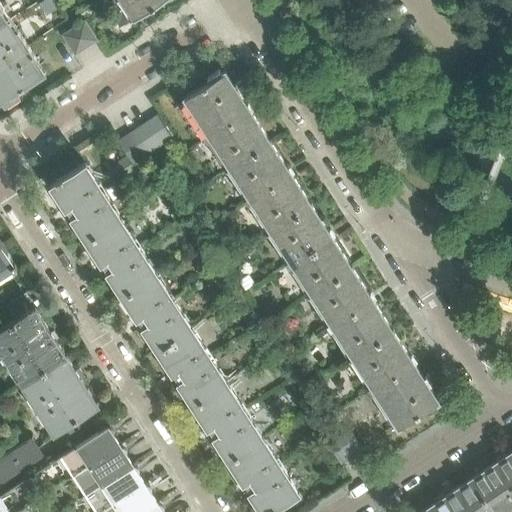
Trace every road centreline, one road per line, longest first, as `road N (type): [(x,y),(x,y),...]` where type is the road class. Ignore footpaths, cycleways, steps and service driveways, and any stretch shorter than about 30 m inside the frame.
road 1 (residential): [(0,182),(207,511)]
road 2 (residential): [(0,153),(234,6)]
road 3 (residential): [(390,229),(234,6)]
road 4 (residential): [(390,229),(504,409)]
road 5 (residential): [(347,511),(504,409)]
road 6 (residential): [(511,278),(390,229)]
